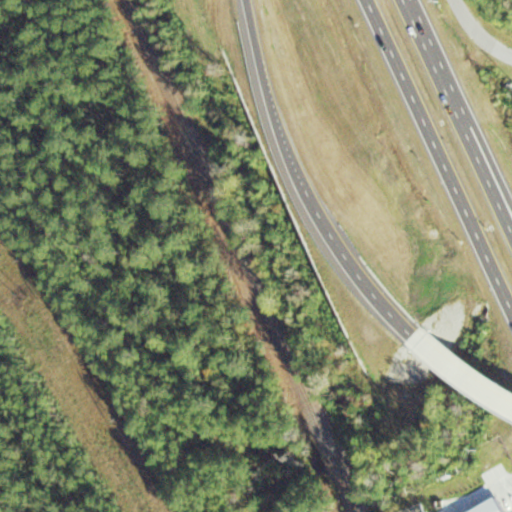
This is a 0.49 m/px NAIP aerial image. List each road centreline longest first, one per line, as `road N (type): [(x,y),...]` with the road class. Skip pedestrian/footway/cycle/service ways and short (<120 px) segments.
road 1 (trunk): [(367,0),(511,307)]
road 2 (trunk): [(292,147),(345,247),(426,341)]
road 3 (trunk): [(504,203),(408,0)]
road 4 (trunk): [(250,0),(292,147)]
